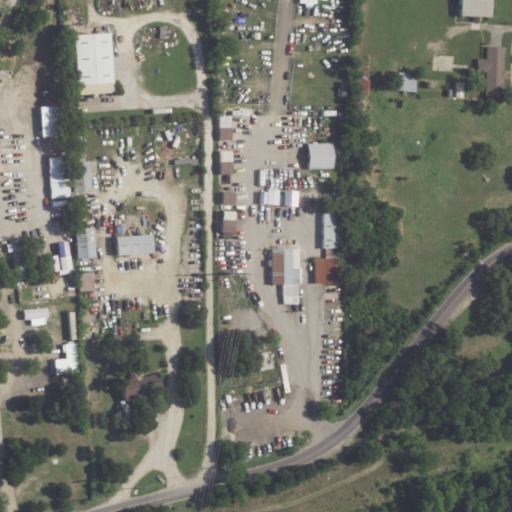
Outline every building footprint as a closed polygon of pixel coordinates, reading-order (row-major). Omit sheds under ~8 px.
[(488,0),(488,16),(480,16),(479,21),(472,21),(472,16),(458,15),(458,0),(488,0)] [(72,35),(110,32),(114,95),(77,98),(72,35)] [(501,99),(483,99),(483,74),(474,73),(474,60),(484,61),(484,48),(502,48),(501,99)] [(368,82),(368,94),(355,94),(355,79),(352,79),(352,72),(355,72),(355,62),(369,62),(368,82)] [(403,73),(415,75),(415,93),(391,90),(390,72),(403,73)] [(454,83),(461,84),(460,98),(453,98),(454,83)] [(217,141),(229,141),(229,117),(217,117),(217,141)] [(306,143),(331,142),(332,168),(307,169),(306,143)] [(218,175),(230,175),(229,152),(217,152),(218,175)] [(108,161),(99,162),(100,186),(109,185),(108,161)] [(88,163),(90,191),(71,193),(69,163),(88,162),(88,163)] [(49,199),(68,198),(67,181),(48,181),(49,199)] [(266,189),(278,189),(277,204),(265,203),(266,189)] [(221,191),(233,191),(233,204),(221,203),(221,191)] [(324,249),(321,249),(321,204),(339,204),(339,229),(341,229),(341,234),(339,234),(340,249),(324,249)] [(70,228),(62,229),(59,212),(66,210),(70,228)] [(53,216),(58,215),(61,228),(56,229),(53,216)] [(220,219),(232,220),(231,232),(219,231),(220,219)] [(92,228),(93,257),(75,258),(73,228),(82,228),(82,229),(92,228)] [(149,254),(115,256),(114,238),(150,236),(151,254),(149,254)] [(23,280),(15,282),(10,253),(8,254),(7,248),(9,247),(9,243),(17,241),(23,280)] [(60,271),(71,269),(67,242),(55,244),(60,271)] [(269,250),(298,250),(298,286),(296,286),(296,297),(281,297),(281,285),(269,285),(269,250)] [(325,258),(324,250),(341,250),(341,258),(325,258)] [(48,273),(58,271),(55,256),(45,258),(48,273)] [(40,276),(29,277),(27,258),(37,257),(40,276)] [(326,284),(313,284),(313,259),(340,259),(340,284),(326,284)] [(77,292),(77,274),(90,273),(91,291),(77,292)] [(338,300),(326,301),(326,286),(337,286),(338,300)] [(93,323),(93,324),(81,325),(80,316),(93,315),(93,323)] [(277,370),(258,373),(254,355),(274,351),(277,370)] [(139,377),(140,378),(142,377),(143,378),(157,374),(162,391),(154,394),(156,401),(144,404),(142,397),(122,402),(116,382),(129,378),(128,374),(138,371),(139,377)] [(228,387),(238,385),(239,391),(230,393),(228,387)]
